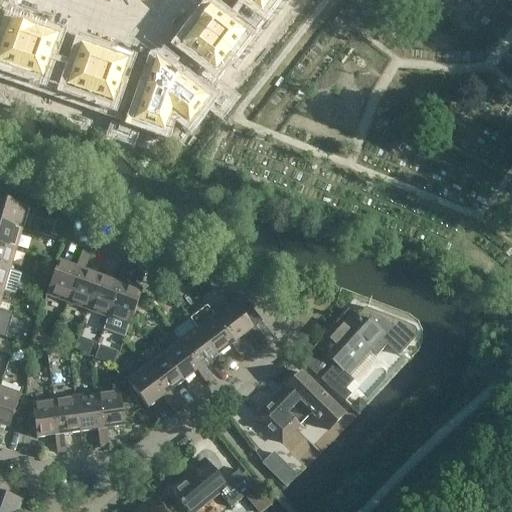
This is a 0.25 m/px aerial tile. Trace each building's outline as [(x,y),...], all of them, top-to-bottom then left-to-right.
[(243,0),(247,3),(248,4),(240,15),(253,23),(270,0),(243,0)] [(210,8),(195,27),(229,54),(253,23),(240,15),(232,25),(210,8)] [(0,47),(0,64),(19,71),(33,30),(10,22),(4,40),(4,41),(2,47),(1,47),(1,48),(0,47)] [(195,27),(181,46),(196,58),(197,59),(202,63),(203,63),(195,74),(207,83),(229,54),(195,27)] [(33,30),(19,71),(54,83),(59,69),(46,64),(47,64),(47,63),(49,57),(49,56),(56,38),(33,30)] [(59,69),(54,83),(90,96),(104,54),(81,46),(74,65),(74,66),(72,72),(72,73),(59,69)] [(104,54),(90,96),(125,107),(125,108),(130,93),(117,89),(117,88),(118,88),(117,88),(119,82),(120,82),(120,81),(126,62),(104,54)] [(125,107),(115,133),(129,138),(134,123),(163,133),(171,112),(188,125),(207,101),(220,111),(229,100),(207,83),(195,74),(185,66),(184,68),(185,69),(177,78),(161,66),(154,68),(153,68),(147,87),(135,83),(136,83),(134,82),(130,93),(125,108),(125,107)] [(0,223),(21,230),(28,207),(0,198),(0,223)] [(0,246),(15,251),(21,230),(0,223),(0,246)] [(0,268),(9,271),(15,251),(0,246),(0,268)] [(82,253),(79,261),(87,264),(90,256),(82,253)] [(67,304),(88,311),(100,278),(84,272),(87,264),(79,261),(76,269),(80,270),(67,304)] [(45,295),(67,304),(80,270),(76,269),(58,262),(45,295)] [(0,291),(3,292),(11,295),(17,273),(9,271),(0,268),(0,291)] [(119,276),(127,279),(130,271),(122,268),(119,276)] [(104,330),(124,337),(132,316),(141,293),(124,287),(127,279),(119,276),(116,284),(120,285),(108,319),(104,330)] [(88,311),(108,319),(120,285),(116,284),(100,278),(88,311)] [(174,288),(169,291),(172,296),(177,292),(174,288)] [(238,341),(252,330),(240,314),(230,301),(213,315),(234,343),(238,341)] [(206,306),(189,319),(217,357),(231,346),(236,353),(243,348),(238,341),(234,343),(213,315),(206,306)] [(250,307),(240,314),(252,330),(257,326),(262,323),(250,307)] [(401,355),(414,341),(415,340),(416,338),(416,337),(416,336),(416,334),(415,333),(414,331),(413,330),(412,329),(411,328),(366,311),(364,311),(356,320),(348,312),(314,349),(333,367),(326,375),(319,382),(343,404),(350,398),(345,393),(353,384),(348,380),(372,354),(376,357),(386,346),(399,358),(401,355)] [(0,335),(5,337),(11,317),(0,313),(0,335)] [(172,332),(178,341),(200,370),(203,367),(217,357),(189,319),(172,332)] [(0,340),(0,352),(10,355),(13,344),(0,340)] [(91,345),(77,341),(74,352),(88,356),(91,345)] [(178,341),(161,354),(183,383),(197,372),(202,379),(209,374),(203,367),(200,370),(178,341)] [(249,355),(243,348),(236,353),(242,360),(249,355)] [(326,375),(333,367),(314,349),(301,364),(319,382),(326,375)] [(161,354),(144,367),(165,396),(169,393),(183,383),(161,354)] [(91,362),(92,370),(93,370),(95,370),(99,366),(100,363),(92,361),(91,362)] [(162,399),(167,406),(174,400),(169,393),(165,396),(144,367),(126,381),(148,409),(162,399)] [(209,374),(202,379),(207,386),(214,381),(209,374)] [(345,415),(301,374),(283,393),(271,405),(268,409),(260,417),(256,421),(282,445),(296,429),(293,426),(297,421),(289,413),(299,402),(308,410),(330,431),(345,415)] [(0,426),(7,429),(20,395),(0,387),(0,426)] [(119,392),(97,395),(102,431),(106,430),(123,428),(119,392)] [(97,395),(75,398),(80,434),(97,431),(99,440),(107,439),(106,430),(102,431),(97,395)] [(75,398),(54,401),(58,437),(63,436),(80,434),(75,398)] [(174,400),(167,406),(172,413),(179,407),(174,400)] [(351,408),(358,415),(365,407),(357,400),(351,408)] [(54,437),(55,445),(64,445),(63,436),(58,437),(54,401),(31,404),(36,439),(54,437)] [(289,413),(297,421),(308,410),(299,402),(289,413)] [(107,439),(99,440),(100,449),(108,448),(107,439)] [(64,445),(55,445),(57,454),(65,453),(64,445)] [(171,493),(186,511),(218,511),(227,504),(232,510),(246,498),(250,494),(237,478),(235,477),(230,481),(225,486),(205,463),(191,476),(171,493)] [(263,491),(261,492),(244,472),(237,478),(250,494),(246,498),(258,511),(271,501),(263,491)] [(0,511),(16,511),(18,508),(20,502),(12,499),(0,495),(0,511)] [(134,511),(146,511),(153,506),(148,500),(134,511)]
